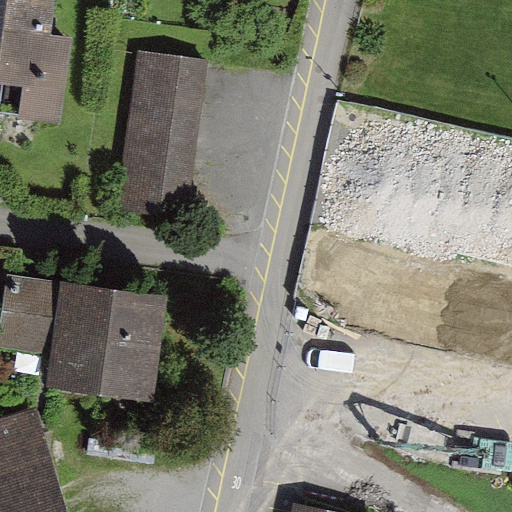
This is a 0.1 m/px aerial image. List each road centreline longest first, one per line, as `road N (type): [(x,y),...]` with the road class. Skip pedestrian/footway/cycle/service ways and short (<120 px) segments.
road 1 (residential): [(0,226),(279,267)]
road 2 (residential): [(279,267),(338,0)]
road 3 (residential): [(225,511),(279,267)]
